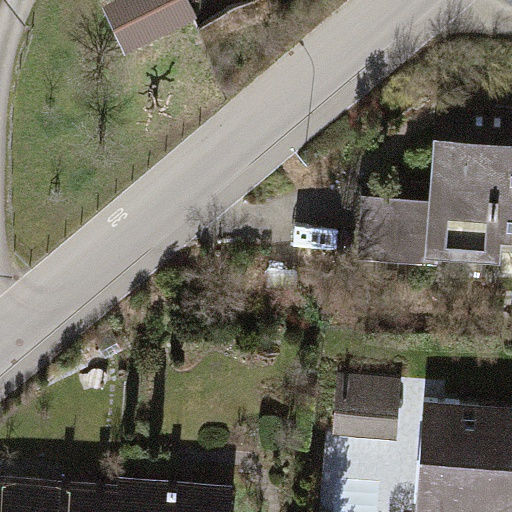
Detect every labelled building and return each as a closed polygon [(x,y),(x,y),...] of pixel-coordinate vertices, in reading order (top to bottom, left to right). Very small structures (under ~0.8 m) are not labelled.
[(195,14),(188,0),(116,0),(104,6),(124,47),(195,14)] [(425,206),(358,201),(354,258),(498,268),(499,247),(511,248),(511,126),(431,121),(425,206)] [(401,432),(404,377),(339,374),(336,429),(401,432)] [(511,511),(511,421),(426,413),(416,511),(511,511)] [(235,511),(238,487),(110,475),(109,487),(0,476),(0,511),(235,511)]
